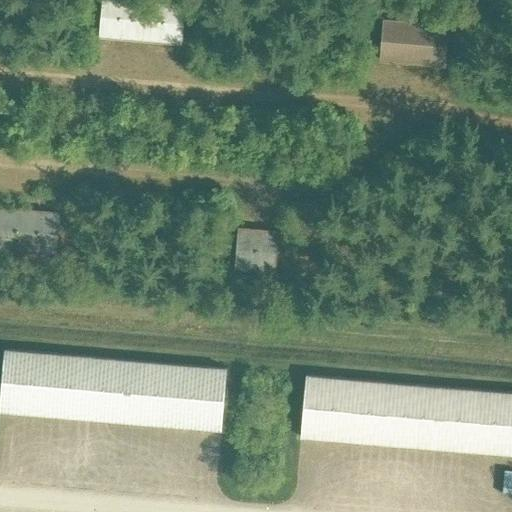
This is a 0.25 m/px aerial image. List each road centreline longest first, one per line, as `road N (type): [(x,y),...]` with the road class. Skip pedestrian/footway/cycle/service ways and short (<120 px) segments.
road 1 (unknown): [(511,125),(410,110),(379,150),(308,194),(0,167)]
road 2 (unknown): [(0,75),(410,110)]
